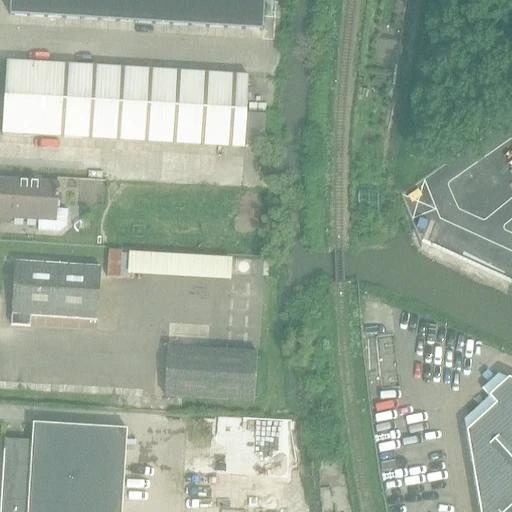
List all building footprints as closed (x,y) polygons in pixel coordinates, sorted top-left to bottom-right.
[(9,0),(9,15),(261,30),(263,0),(9,0)] [(6,62),(2,134),(243,149),(247,77),(146,71),(6,62)] [(0,180),(0,223),(9,224),(9,219),(37,220),(37,230),(59,232),(66,225),(67,209),(54,208),(56,183),(0,180)] [(125,242),(124,265),(225,270),(222,338),(246,339),(249,268),(229,267),(230,247),(125,242)] [(108,252),(106,279),(120,280),(122,253),(108,252)] [(29,328),(30,317),(96,321),(100,269),(14,264),(10,327),(29,328)] [(167,349),(164,397),(254,403),(257,354),(167,349)] [(511,511),(511,381),(507,380),(487,398),(495,406),(465,432),(478,511),(511,511)] [(4,440),(0,497),(0,511),(120,511),(122,497),(126,431),(32,425),(31,442),(4,440)]
